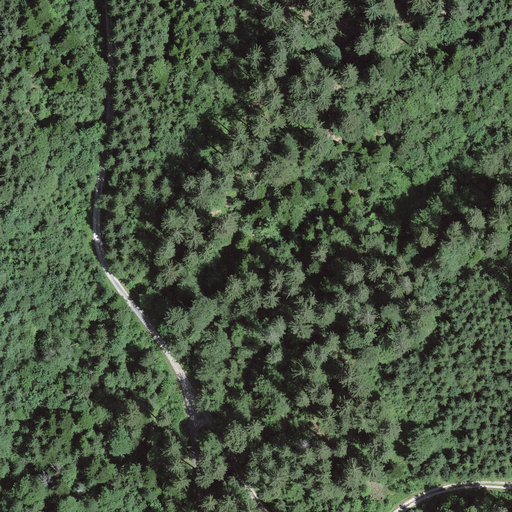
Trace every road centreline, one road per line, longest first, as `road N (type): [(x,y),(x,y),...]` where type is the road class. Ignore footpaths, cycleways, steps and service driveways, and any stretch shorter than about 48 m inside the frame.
road 1 (track): [(107,0),(111,81),(97,251),(170,350),(196,403)]
road 2 (track): [(204,511),(196,403),(263,511)]
road 3 (track): [(396,511),(475,479),(511,484)]
